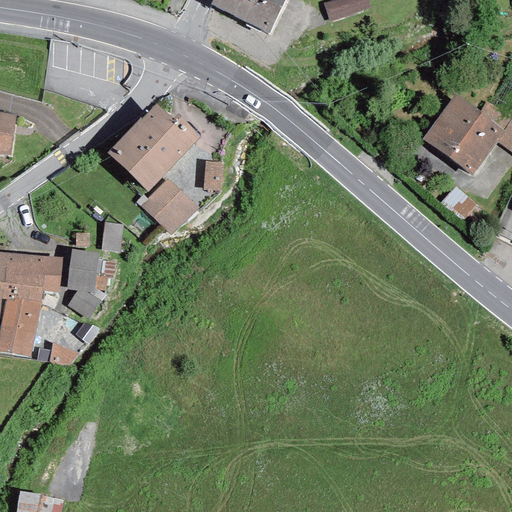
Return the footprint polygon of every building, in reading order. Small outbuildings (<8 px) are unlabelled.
[(218,0),(212,12),(266,40),(287,0),(218,0)] [(365,0),(345,0),(325,7),(330,23),(369,10),(365,0)] [(503,140),(454,104),(423,144),(471,181),(503,140)] [(207,157),(165,114),(117,160),(154,199),(142,211),(169,240),(200,210),(176,186),(207,157)] [(14,127),(0,126),(0,186),(11,187),(14,127)] [(224,190),(225,161),(207,160),(206,189),(224,190)] [(445,201),(470,221),(482,206),(457,186),(445,201)] [(98,311),(104,254),(75,251),(70,308),(98,311)] [(57,269),(0,265),(0,356),(52,359),(57,269)] [(61,511),(62,507),(20,501),(17,511),(61,511)]
